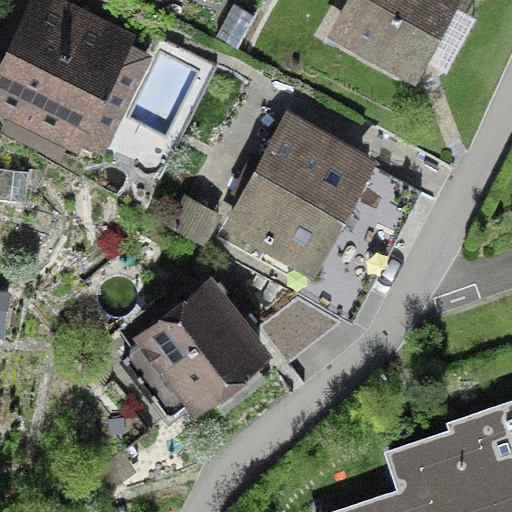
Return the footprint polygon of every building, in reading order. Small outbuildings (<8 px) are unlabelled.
[(350,0),(335,29),(408,69),(445,0),(350,0)] [(0,101),(96,148),(141,57),(33,4),(0,71),(0,101)] [(282,119),(226,221),(304,264),(290,291),(340,318),(358,285),(357,285),(407,188),(366,167),(315,265),(312,263),(331,227),(323,223),(357,160),(282,119)] [(0,169),(0,192),(24,194),(26,171),(0,169)] [(199,243),(213,215),(180,197),(165,225),(199,243)] [(189,398),(191,401),(255,350),(230,318),(241,309),(230,293),(218,302),(205,286),(141,336),(143,338),(117,358),(164,418),(189,398)] [(511,413),(386,456),(398,490),(401,489),(405,504),(436,493),(441,511),(496,511),(511,507),(511,413)]
